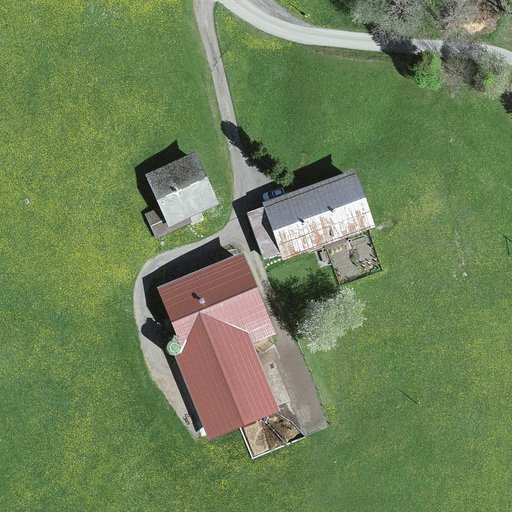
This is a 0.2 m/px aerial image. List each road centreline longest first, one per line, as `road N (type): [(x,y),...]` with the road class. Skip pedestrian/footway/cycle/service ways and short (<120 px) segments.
road 1 (track): [(319,419),(238,227),(237,153),(207,0)]
road 2 (track): [(228,0),(301,36),(415,44),(511,62)]
road 3 (track): [(190,428),(146,317),(146,278),(169,257),(238,227)]
